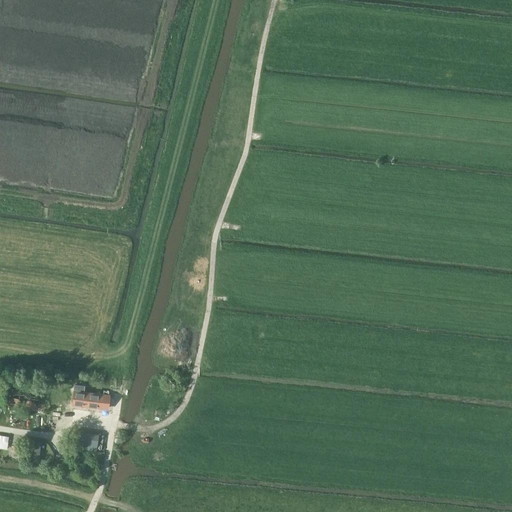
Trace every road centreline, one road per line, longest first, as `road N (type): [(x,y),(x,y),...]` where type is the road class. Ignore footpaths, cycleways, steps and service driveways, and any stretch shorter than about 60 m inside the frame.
road 1 (track): [(217,0),(116,424)]
road 2 (track): [(218,224),(201,356),(183,408),(156,427),(116,424)]
road 3 (track): [(279,0),(511,28)]
road 4 (track): [(275,0),(250,134),(260,135)]
